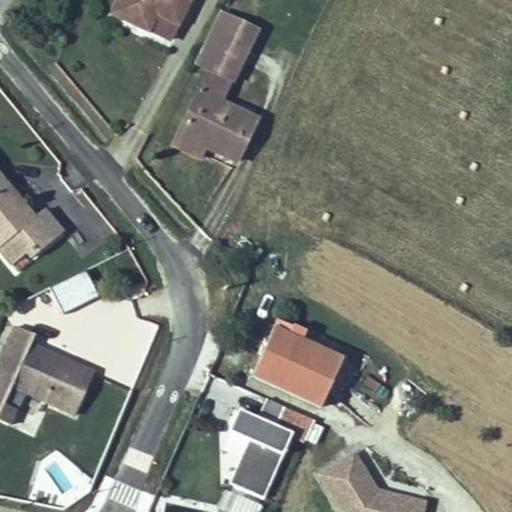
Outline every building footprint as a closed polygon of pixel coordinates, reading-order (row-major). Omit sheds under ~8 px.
[(119,0),(112,14),(169,41),(188,0),(119,0)] [(257,31),(219,13),(213,26),(250,44),(257,31)] [(250,44),(213,26),(196,62),(210,69),(178,134),(204,147),(235,162),(255,120),(221,104),(250,44)] [(178,134),(172,145),(199,158),(204,147),(178,134)] [(0,229),(1,230),(8,239),(0,245),(0,252),(11,266),(27,253),(31,259),(62,233),(43,210),(34,218),(0,177),(0,229)] [(0,245),(8,239),(1,230),(0,229),(0,245)] [(33,335),(14,327),(0,357),(0,421),(7,425),(14,409),(2,404),(10,387),(73,415),(92,373),(67,362),(65,367),(41,356),(43,351),(29,344),(33,335)] [(277,331),(256,379),(325,408),(346,361),(277,331)] [(67,362),(43,351),(41,356),(65,367),(67,362)] [(231,479),(266,494),(300,415),(266,400),(260,414),(240,406),(231,428),(250,436),(231,479)] [(353,455),(319,476),(340,510),(346,507),(348,511),(403,511),(401,511),(404,499),(376,492),(353,455)] [(215,511),(216,511),(257,511),(261,501),(221,490),(215,511)]
